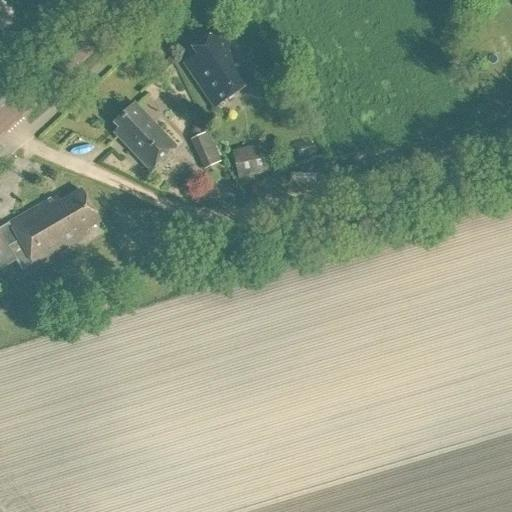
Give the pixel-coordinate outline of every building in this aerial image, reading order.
[(253,82),(219,32),(191,51),(195,57),(183,65),(213,109),(253,82)] [(175,149),(133,105),(112,126),(118,132),(114,135),(149,173),(175,149)] [(205,135),(191,141),(203,170),(217,164),(205,135)] [(264,145),(234,152),(240,181),(271,174),(264,145)] [(10,230),(0,235),(0,253),(7,249),(23,277),(82,243),(78,237),(99,225),(80,192),(58,204),(55,198),(8,226),(10,230)]
